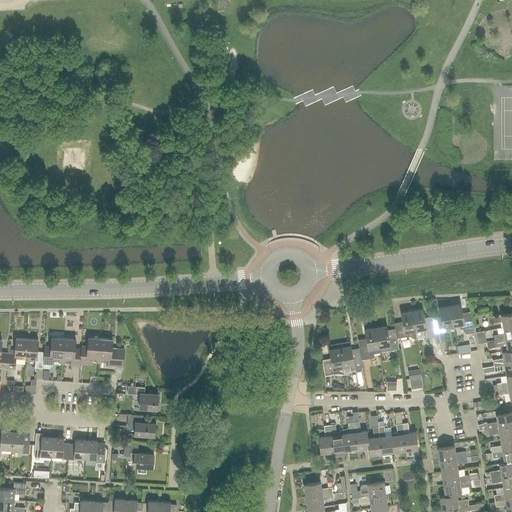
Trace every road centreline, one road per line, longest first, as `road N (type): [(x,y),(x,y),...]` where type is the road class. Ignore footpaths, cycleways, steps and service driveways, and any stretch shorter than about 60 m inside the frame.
road 1 (tertiary): [(0,291),(264,278)]
road 2 (tertiary): [(511,245),(315,271)]
road 3 (residential): [(476,395),(289,399)]
